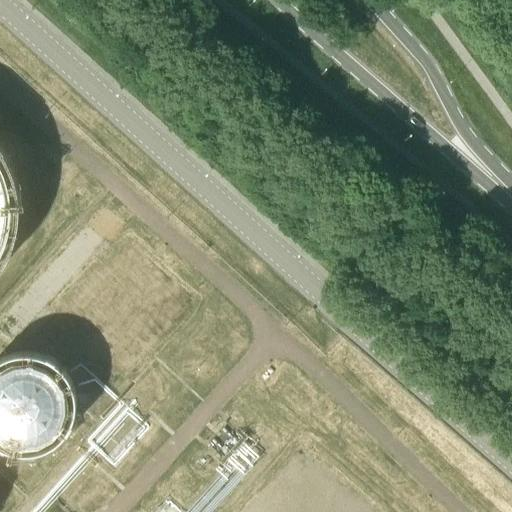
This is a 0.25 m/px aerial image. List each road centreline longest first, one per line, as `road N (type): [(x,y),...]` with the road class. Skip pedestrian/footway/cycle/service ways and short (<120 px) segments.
road 1 (tertiary): [(280,0),(444,146),(494,179)]
road 2 (tertiary): [(494,179),(430,66),(370,0)]
